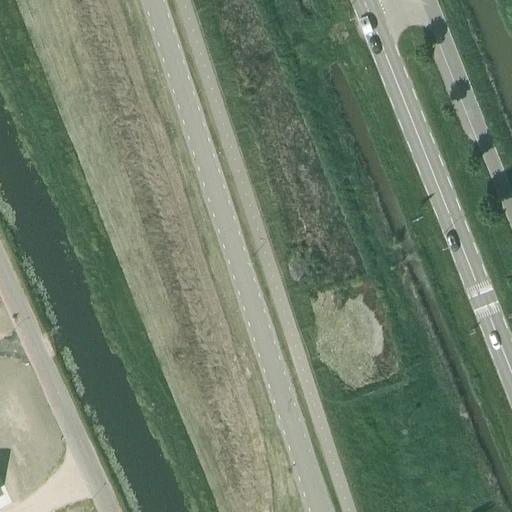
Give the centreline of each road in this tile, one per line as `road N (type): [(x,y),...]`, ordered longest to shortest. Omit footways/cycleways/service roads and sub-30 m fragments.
road 1 (unclassified): [(318,511),(151,0)]
road 2 (secondary): [(511,375),(370,19)]
road 3 (unclassified): [(107,511),(0,273)]
road 4 (unclassified): [(511,213),(427,0)]
